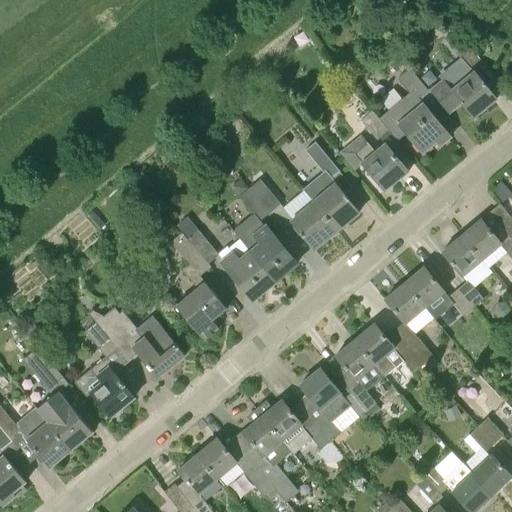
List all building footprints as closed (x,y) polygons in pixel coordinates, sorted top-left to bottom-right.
[(477,53),(463,37),(458,31),(446,40),(470,68),(481,59),(477,53)] [(399,142),(408,134),(423,152),(437,140),(440,145),(451,136),(434,115),(444,107),(431,91),(411,67),(397,79),(410,95),(381,120),(384,123),(389,130),(390,131),(399,142)] [(497,98),(477,72),(453,92),(443,80),(431,91),(444,107),(449,112),(462,102),(474,117),(497,98)] [(381,138),(390,131),(389,130),(384,123),(381,120),(373,110),(361,120),(378,140),(381,138)] [(409,170),(388,146),(386,144),(376,153),(363,136),(341,154),(355,170),(363,163),(386,190),(409,170)] [(330,179),(340,170),(315,141),(306,149),(314,159),(313,159),(330,179)] [(271,212),(282,203),(261,178),(250,187),(271,212)] [(313,200),(338,229),(359,211),(335,181),(313,199),(314,200),(313,200)] [(260,221),(271,212),(250,187),(239,196),(260,221)] [(314,249),(338,229),(313,200),(290,220),(314,249)] [(511,237),(511,236),(511,217),(500,204),(490,212),(510,237),(511,237)] [(483,260),(501,245),(503,244),(502,244),(482,219),(462,235),(483,260)] [(249,250),(275,281),(298,263),(265,223),(253,234),(259,242),(249,250)] [(184,233),(209,263),(220,254),(195,224),(184,233)] [(197,287),(176,304),(204,339),(219,327),(212,319),(227,307),(201,276),(212,266),(209,263),(184,233),(175,246),(189,263),(182,269),(197,287)] [(463,276),(483,260),(462,235),(443,251),(463,276)] [(507,252),(511,257),(511,238),(511,237),(510,237),(502,244),(503,244),(501,245),(507,252)] [(253,300),(275,281),(249,250),(240,257),(234,250),(221,260),(253,300)] [(405,282),(426,307),(445,291),(425,267),(405,282)] [(473,308),(484,299),(468,280),(458,289),(473,308)] [(386,298),(405,322),(415,333),(433,316),(426,307),(405,282),(386,298)] [(464,315),(473,308),(458,289),(448,296),(464,315)] [(96,322),(124,356),(133,348),(151,370),(157,365),(164,373),(185,355),(159,322),(154,317),(136,332),(115,307),(103,316),(96,322)] [(106,356),(113,365),(124,356),(96,322),(85,331),(106,356)] [(415,333),(405,322),(396,329),(409,345),(428,369),(429,371),(439,363),(415,333)] [(418,377),(428,369),(409,345),(400,353),(375,323),(356,339),(385,376),(404,360),(414,372),(418,377)] [(350,393),(366,411),(371,416),(380,408),(367,391),(385,376),(356,339),(336,355),(344,365),(334,373),(350,393)] [(39,409),(72,449),(93,431),(60,391),(70,383),(39,346),(26,357),(23,359),(54,397),(39,409)] [(135,397),(116,373),(103,358),(74,382),(87,397),(93,392),(112,416),(135,397)] [(350,393),(345,398),(328,377),(321,368),(301,384),(309,394),(299,401),(331,440),(341,432),(360,416),(366,411),(350,393)] [(503,403),(477,375),(455,396),(477,420),(486,411),(490,415),(503,403)] [(321,449),(331,440),(299,401),(290,409),(283,400),(272,409),(266,402),(257,409),(292,450),(296,455),(314,439),(321,449)] [(72,449),(39,409),(37,406),(16,423),(0,404),(0,425),(12,439),(21,432),(50,467),(72,449)] [(246,453),(274,488),(286,502),(300,491),(276,463),(292,450),(257,409),(248,417),(254,424),(243,432),(254,446),(246,453)] [(488,417),(487,417),(478,425),(494,443),(504,434),(488,417)] [(0,425),(0,449),(12,439),(0,425)] [(487,449),(494,443),(478,425),(469,434),(482,448),(485,452),(487,449)] [(219,478),(237,463),(236,461),(217,438),(198,454),(219,478)] [(511,475),(491,453),(487,449),(485,452),(482,448),(464,464),(472,472),(492,494),(511,475)] [(4,453),(0,456),(0,502),(3,505),(16,495),(13,491),(26,481),(4,453)] [(236,461),(237,463),(264,496),(266,494),(274,488),(246,453),(236,461)] [(190,503),(196,511),(213,511),(200,494),(219,478),(198,454),(178,470),(186,480),(178,487),(190,503)] [(441,494),(449,486),(450,485),(446,481),(429,462),(422,470),(426,474),(425,476),(441,494)] [(473,511),(492,494),(472,472),(464,464),(446,481),(450,485),(449,486),(452,490),(472,511),(473,511)] [(165,493),(172,502),(180,511),(190,503),(178,487),(176,485),(165,493)] [(438,504),(429,511),(457,511),(458,511),(441,494),(433,500),(438,504)] [(392,507),(396,511),(412,511),(401,499),(392,507)] [(396,511),(392,507),(386,502),(379,509),(382,511),(396,511)] [(180,511),(179,511),(196,511),(190,503),(180,511)]
